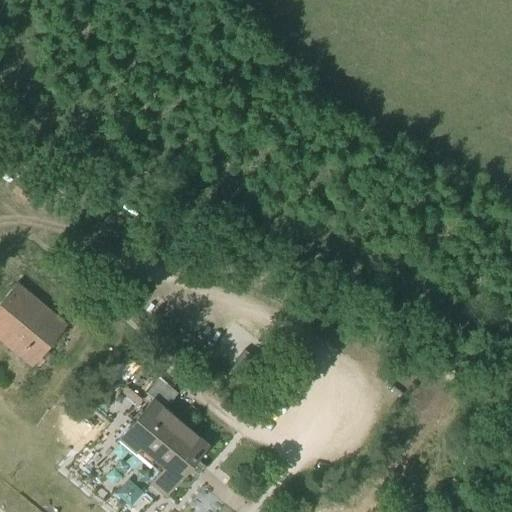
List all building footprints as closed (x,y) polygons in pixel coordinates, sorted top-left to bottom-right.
[(42,195),(22,178),(13,189),(33,206),(42,195)] [(153,274),(147,284),(165,295),(171,285),(153,274)] [(0,302),(0,339),(10,347),(32,366),(35,363),(38,365),(46,356),(43,353),(65,327),(15,285),(0,302)] [(252,357),(244,351),(231,370),(239,375),(252,357)] [(140,400),(126,388),(122,393),(136,405),(140,400)] [(164,496),(185,471),(207,446),(152,400),(119,439),(158,472),(148,483),(164,496)]
